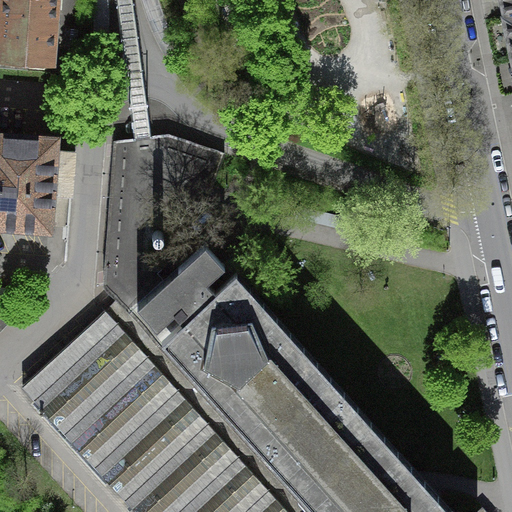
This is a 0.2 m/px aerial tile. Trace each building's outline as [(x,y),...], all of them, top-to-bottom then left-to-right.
[(56,0),(3,0),(0,44),(0,57),(52,62),(55,18),(56,0)] [(141,0),(143,5),(147,20),(152,32),(157,43),(161,48),(165,54),(180,47),(166,22),(163,15),(161,10),(157,0),(141,0)] [(505,17),(511,15),(511,0),(502,0),(506,15),(505,15),(505,17)] [(30,70),(29,88),(44,89),(60,90),(61,72),(30,70)] [(56,138),(56,137),(0,132),(0,222),(50,226),(52,190),(72,191),(75,149),(73,149),(74,140),(58,139),(58,138),(56,138)] [(225,264),(206,243),(128,312),(309,511),(451,511),(453,510),(341,385),(236,270),(215,290),(211,285),(207,280),(225,264)] [(309,511),(128,312),(121,303),(109,314),(105,310),(69,343),(22,385),(136,511),(309,511)] [(26,312),(0,310),(0,338),(3,336),(26,312)]
